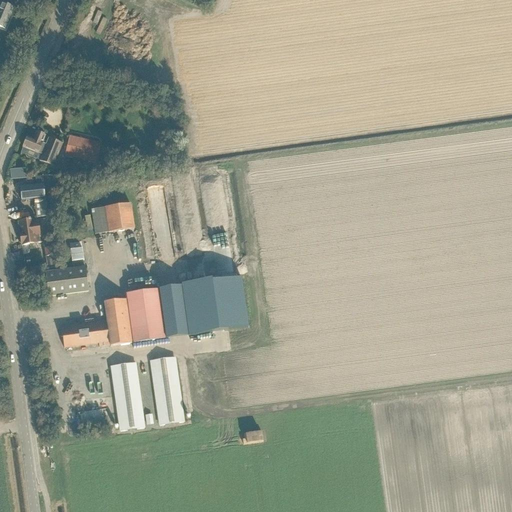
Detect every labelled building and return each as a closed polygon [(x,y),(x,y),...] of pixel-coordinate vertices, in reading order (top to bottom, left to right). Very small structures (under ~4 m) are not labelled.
[(0,27),(5,29),(8,21),(7,21),(13,9),(13,8),(0,3),(0,4),(0,27)] [(125,120),(121,138),(123,138),(122,145),(139,149),(140,142),(145,144),(149,125),(125,120)] [(42,156),(46,146),(42,144),(45,136),(35,132),(32,140),(26,138),(22,148),(42,156)] [(101,144),(90,141),(81,139),(70,137),(65,157),(76,159),(86,161),(96,164),(101,144)] [(49,139),(46,146),(42,156),(40,161),(53,167),(62,144),(49,139)] [(26,169),(10,170),(11,180),(26,179),(26,169)] [(43,185),(20,188),(21,202),(45,199),(43,187),(43,185)] [(130,204),(105,208),(109,233),(134,230),(133,226),(134,226),(134,225),(133,225),(133,221),(134,221),(134,220),(133,220),(132,213),(133,213),(132,212),(131,212),(131,208),(132,208),(132,207),(131,207),(130,204)] [(48,219),(40,220),(41,225),(42,236),(43,241),(51,240),(48,219)] [(28,221),(18,222),(21,247),(40,244),(39,236),(40,236),(38,222),(34,223),(34,220),(30,221),(30,220),(28,220),(28,221)] [(53,248),(45,249),(47,269),(56,268),(53,248)] [(85,267),(46,273),(49,297),(89,291),(85,267)] [(212,282),(182,286),(189,336),(248,328),(241,278),(212,282)] [(107,322),(62,328),(65,349),(99,345),(99,348),(111,346),(111,348),(132,345),(164,340),(157,290),(125,294),(126,300),(104,303),(107,322)] [(175,358),(151,362),(160,427),(184,423),(175,358)] [(135,364),(111,367),(120,432),(144,429),(135,364)]
